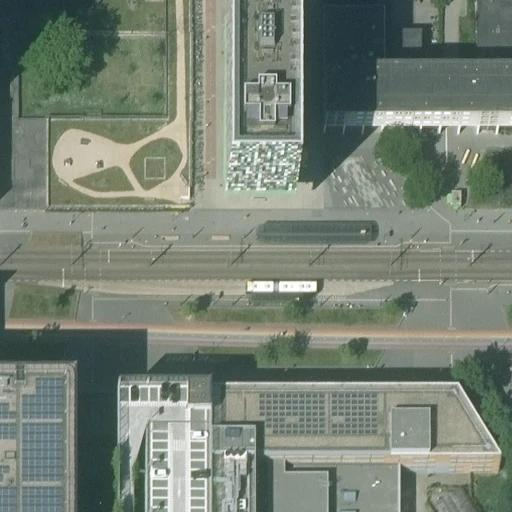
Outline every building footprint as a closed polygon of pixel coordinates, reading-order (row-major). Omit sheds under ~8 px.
[(221,0),(222,39),(222,162),(222,213),(255,212),(293,212),(292,38),(292,0),(221,0)] [(476,72),(476,83),(487,83),(487,75),(511,74),(511,0),(475,0),(475,72),(476,72)] [(9,16),(9,35),(61,35),(61,16),(9,16)] [(448,136),(475,136),(476,106),(466,106),(466,83),(448,83),(420,84),(420,36),(382,37),(381,17),(322,17),(322,136),(448,136)] [(475,136),(511,135),(511,74),(487,75),(487,83),(476,83),(466,83),(466,106),(476,106),(475,136)] [(416,227),(418,226),(419,224),(419,221),(419,219),(418,217),(416,215),(414,214),(412,214),(409,215),(407,216),(406,218),(405,220),(405,222),(406,224),(407,226),(409,228),(411,228),(414,228),(416,227)] [(0,511),(71,511),(72,449),(115,449),(114,511),(206,511),(207,402),(206,402),(206,403),(126,403),(122,403),(114,403),(48,403),(48,386),(7,386),(7,403),(0,403),(0,511)] [(391,511),(391,490),(468,490),(505,490),(459,411),(368,411),(368,403),(207,403),(207,511),(391,511)]
